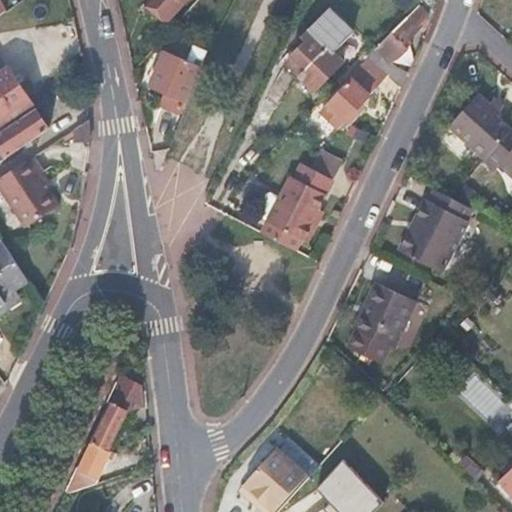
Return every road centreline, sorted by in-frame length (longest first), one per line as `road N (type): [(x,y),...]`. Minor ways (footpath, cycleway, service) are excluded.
road 1 (residential): [(463,0),(320,320),(263,416),(220,442),(176,447)]
road 2 (residential): [(120,124),(153,309)]
road 3 (residential): [(120,124),(105,206),(74,300)]
road 4 (residential): [(74,300),(0,450)]
road 5 (residential): [(153,309),(164,329),(176,447)]
road 6 (residential): [(92,0),(120,124)]
